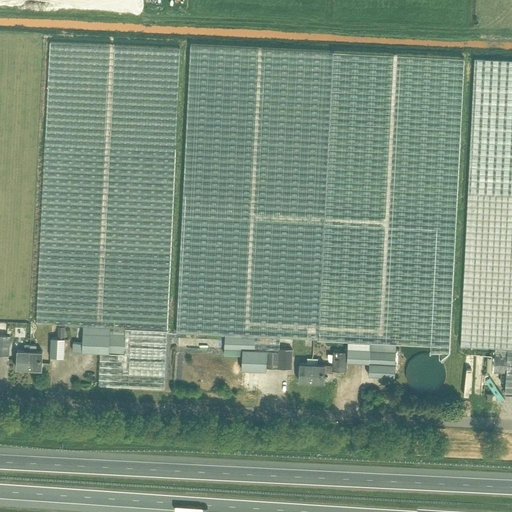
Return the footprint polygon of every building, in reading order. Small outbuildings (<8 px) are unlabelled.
[(101,352),(99,384),(165,387),(166,355),(180,40),(50,35),(37,323),(83,325),(110,326),(110,332),(109,352),(101,352)] [(348,340),(347,350),(346,350),(346,360),(369,361),(368,374),(394,375),(396,342),(430,343),(430,350),(449,351),(463,56),(191,43),(181,223),(176,332),(225,335),(224,354),(242,355),(241,369),(266,370),(266,366),(278,367),(291,368),(292,349),(279,348),(280,337),(348,340)] [(511,58),(474,57),(460,346),(495,347),(494,358),(494,370),(494,371),(505,371),(504,392),(511,392),(511,58)] [(110,332),(110,326),(83,325),(82,342),(73,341),(73,350),(82,351),(101,352),(109,352),(110,332)] [(0,353),(10,354),(10,335),(0,334),(0,353)] [(65,337),(51,337),(50,356),(64,357),(65,337)] [(28,367),(29,346),(29,344),(25,344),(25,349),(17,349),(16,367),(28,367)] [(29,346),(28,367),(42,368),(43,350),(34,350),(35,346),(29,346)] [(346,369),(346,360),(346,350),(333,350),(332,364),(324,364),(324,363),(317,363),(317,358),(312,357),(311,381),(324,381),(324,371),(332,371),(332,369),(346,369)] [(311,381),(312,357),(307,357),(307,362),(299,362),(298,380),(311,381)]
